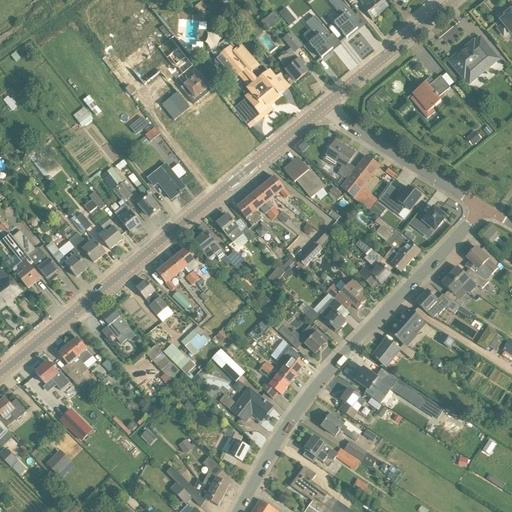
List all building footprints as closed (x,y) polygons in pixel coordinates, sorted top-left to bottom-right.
[(388,7),(382,0),(346,0),(350,4),(354,0),(358,0),(364,6),(362,7),(373,20),(388,7)] [(202,19),(208,13),(205,10),(207,8),(202,1),(194,8),(202,19)] [(354,33),(358,29),(351,21),(357,16),(347,5),(338,13),(342,17),(335,23),(339,28),(337,29),(342,35),(343,34),(347,38),(348,37),(349,38),(355,34),(354,33)] [(296,21),(285,9),(279,14),(289,26),(296,21)] [(511,12),(511,13),(511,11),(505,16),(506,17),(501,21),(504,25),(498,30),(503,36),(509,32),(511,35),(511,12)] [(179,13),(179,30),(192,30),(193,13),(179,13)] [(270,31),(280,21),(274,13),(263,23),(270,31)] [(141,39),(164,24),(158,16),(136,31),(141,39)] [(323,26),(313,34),(317,38),(310,44),(314,49),(313,50),(317,55),(318,54),(322,59),(323,58),(324,59),(330,55),(329,54),(333,50),(326,42),(332,37),(323,26)] [(178,29),(168,28),(177,39),(178,29)] [(204,34),(181,33),(181,43),(193,44),(192,52),(203,52),(204,34)] [(283,39),(293,53),(295,54),(301,49),(289,34),(283,39)] [(144,86),(159,75),(166,69),(195,105),(213,90),(172,39),(132,71),(144,86)] [(474,41),(449,62),(464,80),(465,79),(469,84),(498,60),(480,39),(475,43),(474,41)] [(247,99),(262,117),(271,109),(268,105),(273,101),(257,83),(253,78),(249,73),(233,55),(223,43),(212,52),(234,79),(240,75),(250,89),(248,90),(252,95),(247,99)] [(290,87),(280,75),(274,79),(269,73),(263,77),(256,68),(257,66),(241,48),(233,55),(249,73),(253,78),(257,83),(273,101),(279,97),(290,87)] [(304,66),(295,54),(293,53),(280,63),(287,71),(282,75),(292,86),(307,73),(302,67),(304,66)] [(438,98),(450,88),(441,77),(441,76),(428,87),(427,85),(422,90),(421,88),(412,95),(414,96),(411,99),(427,119),(435,112),(432,109),(441,102),(438,98)] [(136,94),(135,94),(130,87),(126,90),(132,97),(136,94)] [(177,93),(162,105),(175,121),(190,108),(177,93)] [(92,111),(97,117),(102,112),(97,107),(92,111)] [(83,128),(93,120),(84,110),(74,117),(83,128)] [(143,118),(130,128),(137,135),(149,125),(143,118)] [(483,130),(488,136),(493,132),(488,126),(483,130)] [(146,137),(150,142),(160,135),(155,128),(145,136),(146,137)] [(476,132),(467,139),(473,147),(482,140),(476,132)] [(143,147),(150,142),(146,137),(140,141),(143,147)] [(335,141),(326,157),(323,161),(335,168),(337,164),(342,167),(337,175),(347,181),(354,169),(348,165),(355,155),(343,147),(344,146),(335,141)] [(302,153),(309,147),(304,142),(298,148),(302,153)] [(379,166),(367,157),(342,189),(354,199),(379,166)] [(324,189),(309,171),(299,159),(293,163),(294,164),(285,171),(285,170),(284,171),(295,183),(297,182),(311,199),(324,189)] [(11,168),(15,172),(20,168),(16,164),(11,168)] [(154,187),(158,184),(172,201),(180,194),(181,195),(182,194),(181,192),(185,189),(166,164),(148,178),(154,187)] [(21,174),(20,173),(17,176),(23,184),(27,181),(21,174)] [(275,178),(265,186),(275,197),(281,193),(286,200),(290,196),(284,190),(275,178)] [(118,188),(128,200),(134,195),(124,183),(118,188)] [(275,197),(265,186),(256,193),(276,217),(280,214),(270,202),(275,197)] [(330,192),(337,201),(343,197),(335,187),(330,192)] [(141,225),(129,210),(133,207),(128,200),(118,188),(114,191),(122,200),(117,204),(121,208),(114,213),(119,220),(130,234),(141,225)] [(416,191),(415,193),(408,188),(402,196),(396,191),(385,205),(398,216),(404,208),(410,212),(421,198),(420,197),(421,195),(416,191)] [(101,209),(106,205),(96,191),(90,196),(93,200),(84,207),(90,214),(99,207),(101,209)] [(256,193),(247,201),(255,211),(259,208),(265,215),(266,213),(272,221),(276,217),(256,193)] [(148,215),(150,218),(160,210),(149,197),(144,202),(140,197),(135,201),(146,216),(148,215)] [(296,204),(313,220),(318,215),(301,200),(296,204)] [(237,209),(251,226),(261,219),(255,211),(247,201),(237,209)] [(381,216),(386,210),(377,203),(372,209),(371,211),(379,218),(381,216)] [(446,218),(433,208),(427,216),(421,211),(410,225),(423,236),(429,228),(435,232),(446,218)] [(333,210),(329,215),(337,221),(341,217),(333,210)] [(82,214),(77,219),(87,231),(92,227),(82,214)] [(217,224),(233,244),(243,235),(250,244),(256,239),(247,228),(241,232),(228,216),(217,224)] [(97,234),(110,250),(123,240),(111,225),(113,224),(107,217),(98,224),(102,229),(97,234)] [(420,251),(396,232),(379,218),(375,223),(381,228),(376,234),(392,247),(394,244),(397,246),(391,253),(390,252),(384,259),(394,268),(402,274),(420,251)] [(261,224),(262,226),(262,225),(268,232),(267,233),(273,239),(274,238),(276,237),(263,222),(263,221),(262,220),(261,219),(259,220),(260,222),(259,223),(261,224)] [(0,226),(0,229),(9,234),(1,224),(0,226)] [(412,242),(415,239),(407,232),(404,235),(412,242)] [(488,242),(492,238),(485,232),(482,236),(488,242)] [(195,243),(209,261),(221,251),(207,233),(195,243)] [(18,277),(28,289),(40,279),(29,266),(33,263),(13,239),(9,234),(2,240),(22,263),(17,267),(23,273),(18,277)] [(13,239),(33,263),(45,279),(50,275),(48,272),(54,267),(45,255),(45,256),(39,248),(36,251),(31,245),(30,246),(19,234),(13,239)] [(80,247),(94,264),(106,254),(94,240),(87,246),(78,234),(69,242),(75,249),(76,251),(80,247)] [(65,264),(76,278),(87,269),(77,257),(79,255),(76,251),(75,249),(64,257),(53,243),(46,248),(61,267),(65,264)] [(298,261),(299,262),(305,268),(323,251),(316,244),(313,247),(298,261)] [(476,248),(466,258),(470,262),(465,267),(470,270),(476,273),(482,267),(492,276),(499,268),(476,248)] [(195,262),(186,250),(176,258),(186,270),(195,262)] [(381,286),(391,275),(389,273),(394,268),(384,259),(373,250),(364,259),(375,270),(371,274),(365,268),(358,275),(373,289),(378,283),(381,286)] [(237,269),(245,261),(235,252),(227,260),(237,269)] [(166,266),(175,278),(186,270),(176,258),(166,266)] [(280,269),(284,272),(294,264),(290,260),(287,263),(280,269)] [(245,262),(241,266),(248,272),(252,269),(245,262)] [(166,266),(157,273),(172,292),(176,289),(170,282),(175,278),(166,266)] [(275,285),(285,273),(278,267),(268,279),(275,285)] [(465,275),(457,268),(450,276),(463,288),(469,294),(478,285),(481,288),(488,281),(476,273),(470,270),(465,275)] [(0,308),(14,298),(20,292),(3,272),(0,274),(0,308)] [(200,280),(194,272),(190,275),(196,283),(200,280)] [(196,283),(190,275),(186,279),(192,286),(196,283)] [(463,288),(450,276),(442,284),(449,291),(444,296),(460,307),(464,303),(460,299),(455,296),(463,288)] [(173,314),(146,281),(136,290),(164,322),(173,314)] [(366,302),(361,297),(365,292),(353,281),(346,288),(342,291),(335,284),(326,293),(329,296),(334,300),(341,306),(347,300),(358,310),(366,302)] [(437,301),(427,291),(416,303),(426,313),(433,319),(438,314),(439,315),(445,309),(455,315),(460,307),(444,296),(443,295),(437,301)] [(191,305),(177,292),(172,298),(186,311),(191,305)] [(203,293),(199,296),(204,302),(208,299),(203,293)] [(337,332),(346,322),(343,320),(349,314),(341,306),(334,300),(329,296),(314,311),(310,308),(310,309),(304,303),(298,309),(314,324),(321,316),(337,332)] [(107,328),(116,339),(123,334),(125,337),(132,331),(113,309),(102,318),(109,326),(107,328)] [(403,345),(406,347),(417,335),(427,324),(410,309),(389,333),(403,345)] [(281,318),(273,326),(278,331),(286,323),(281,318)] [(284,326),(278,332),(288,342),(294,336),(291,334),(284,326)] [(498,333),(488,327),(483,335),(492,342),(498,333)] [(321,338),(312,328),(300,340),(315,355),(325,344),(320,339),(321,338)] [(222,330),(217,337),(222,341),(227,335),(222,330)] [(201,339),(194,331),(181,343),(193,356),(208,342),(203,337),(201,339)] [(450,349),(454,342),(442,334),(437,341),(450,349)] [(84,365),(89,361),(93,357),(78,339),(68,347),(78,359),(80,362),(84,365)] [(511,340),(510,339),(503,351),(511,356),(511,340)] [(387,368),(401,351),(399,350),(387,340),(382,346),(382,347),(374,357),(374,356),(373,357),(387,368)] [(185,359),(170,343),(162,351),(190,378),(192,376),(188,372),(195,365),(187,357),(185,359)] [(145,353),(162,372),(171,364),(154,345),(145,353)] [(59,355),(66,363),(72,371),(67,375),(80,389),(88,382),(82,375),(88,370),(84,365),(80,362),(78,359),(68,347),(59,355)] [(416,353),(406,347),(402,353),(411,359),(416,353)] [(221,350),(212,360),(235,383),(245,373),(221,350)] [(284,368),(296,377),(304,367),(285,352),(281,356),(288,362),(284,368)] [(431,363),(438,368),(441,363),(442,362),(435,358),(431,363)] [(111,374),(117,369),(118,369),(108,360),(102,366),(111,374)] [(271,372),(274,368),(266,362),(263,366),(271,372)] [(52,380),(61,391),(70,384),(59,370),(56,372),(48,363),(36,373),(46,385),(52,380)] [(172,365),(163,373),(171,381),(180,372),(173,364),(172,365)] [(281,396),(288,386),(277,377),(271,372),(263,366),(259,372),(272,382),(269,386),(266,384),(262,389),(273,400),(278,394),(281,396)] [(277,377),(288,386),(296,377),(284,368),(277,377)] [(363,369),(355,381),(367,390),(365,393),(372,399),(385,383),(391,388),(397,380),(382,370),(376,378),(363,369)] [(204,382),(198,376),(193,380),(199,386),(204,382)] [(442,409),(401,383),(396,391),(427,411),(429,407),(439,414),(442,409)] [(71,389),(57,398),(65,409),(78,400),(71,389)] [(341,401),(343,403),(339,409),(353,419),(366,402),(349,389),(341,401)] [(249,390),(241,400),(232,412),(245,422),(252,414),(261,421),(272,408),(249,390)] [(235,403),(225,395),(219,402),(229,410),(235,403)] [(0,414),(4,420),(11,414),(16,421),(27,412),(16,400),(10,405),(5,399),(0,403),(0,414)] [(195,404),(188,401),(184,409),(190,413),(195,404)] [(147,405),(142,411),(148,416),(153,411),(147,405)] [(388,410),(382,406),(376,414),(383,418),(388,410)] [(71,411),(61,421),(82,441),(92,431),(71,411)] [(397,415),(393,420),(398,423),(401,419),(397,415)] [(344,425),(330,416),(322,427),(335,437),(339,432),(343,435),(343,434),(349,438),(355,428),(350,424),(347,428),(343,426),(344,425)] [(0,446),(2,448),(14,437),(0,423),(0,446)] [(133,423),(128,428),(132,432),(137,427),(133,423)] [(148,430),(141,436),(149,444),(155,437),(148,430)] [(232,439),(225,454),(242,463),(249,448),(240,444),(243,438),(227,430),(224,436),(232,439)] [(326,457),(333,462),(336,459),(359,474),(364,465),(339,449),(336,453),(314,437),(305,450),(322,463),(326,457)] [(187,440),(179,445),(184,453),(192,448),(187,440)] [(350,442),(344,451),(361,463),(363,461),(367,454),(350,442)] [(0,457),(13,471),(20,463),(5,449),(0,454),(0,457)] [(48,464),(59,475),(70,464),(58,452),(48,464)] [(376,460),(367,454),(363,461),(372,467),(376,460)] [(213,476),(220,468),(209,458),(203,464),(210,471),(206,478),(208,479),(204,486),(224,496),(230,485),(213,476)] [(458,466),(467,468),(468,460),(460,458),(458,466)] [(218,507),(224,496),(204,486),(201,484),(199,481),(198,481),(194,489),(172,468),(167,473),(176,483),(192,498),(197,493),(199,495),(199,497),(218,507)] [(315,499),(333,511),(353,511),(345,506),(312,482),(316,476),(305,468),(291,487),(313,502),(315,499)] [(354,485),(364,492),(366,489),(368,486),(358,480),(354,485)] [(192,498),(176,483),(170,490),(186,506),(192,499),(192,498)] [(333,511),(315,499),(313,502),(305,511),(333,511)] [(277,511),(260,500),(253,510),(255,511),(277,511)]
